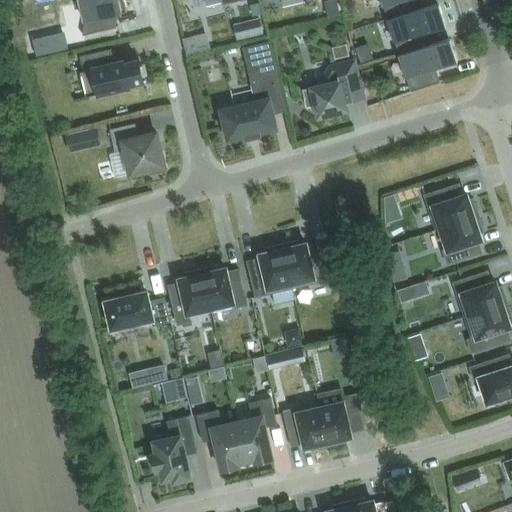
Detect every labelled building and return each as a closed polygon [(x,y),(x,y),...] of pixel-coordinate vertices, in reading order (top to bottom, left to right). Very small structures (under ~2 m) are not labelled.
[(77,0),(76,5),(81,6),(81,7),(82,7),(85,19),(84,19),(84,21),(82,34),(82,35),(118,27),(118,26),(110,27),(107,15),(127,10),(124,0),(77,0)] [(337,0),(326,0),(324,1),(328,17),(340,14),(337,0)] [(381,0),(388,19),(412,12),(412,11),(408,0),(381,0)] [(412,12),(388,19),(399,55),(424,48),(423,47),(419,34),(445,26),(438,3),(412,11),(412,12)] [(263,33),(259,17),(232,24),(236,40),(263,33)] [(192,36),(182,38),(186,54),(197,52),(192,36)] [(424,48),(399,55),(411,91),(441,81),(440,80),(435,82),(431,69),(456,61),(449,38),(423,47),(424,48)] [(53,42),(29,48),(32,57),(55,51),(53,42)] [(275,127),(272,112),(284,109),(268,43),(245,49),(257,102),(222,110),(229,138),(245,134),(246,138),(260,135),(259,131),(275,127)] [(336,45),(339,59),(350,56),(347,43),(336,45)] [(130,84),(144,81),(139,59),(125,63),(124,60),(114,62),(111,49),(80,56),(83,71),(80,72),(86,96),(98,94),(98,95),(131,87),(130,84)] [(322,84),(302,89),(306,107),(315,105),(318,117),(348,110),(344,94),(356,91),(357,94),(358,94),(351,64),(332,68),(322,84)] [(375,67),(364,70),(366,77),(376,75),(375,67)] [(125,150),(131,173),(148,169),(149,173),(165,169),(156,132),(138,137),(135,123),(110,129),(115,152),(125,150)] [(97,127),(65,134),(69,148),(100,141),(97,127)] [(469,199),(467,194),(457,197),(453,186),(459,184),(459,183),(424,195),(436,229),(479,215),(473,198),(469,199)] [(385,207),(397,203),(394,193),(384,196),(385,207)] [(472,242),(482,239),(480,233),(484,232),(479,215),(436,229),(436,230),(441,228),(447,249),(443,250),(447,263),(482,252),(481,251),(475,253),(472,242)] [(299,240),(282,244),(292,288),(329,279),(321,244),(320,244),(321,250),(309,253),(306,243),(300,245),(299,240)] [(255,296),(292,288),(282,244),(265,248),(266,253),(260,254),(262,264),(250,267),(248,261),(247,261),(255,296)] [(219,264),(201,268),(211,308),(232,303),(234,307),(247,304),(239,269),(238,269),(239,275),(228,278),(226,268),(220,269),(219,264)] [(177,324),(191,321),(189,313),(211,308),(201,268),(184,272),(185,277),(179,278),(182,289),(171,291),(169,285),(168,285),(177,324)] [(402,268),(390,271),(392,281),(405,278),(402,268)] [(465,316),(507,302),(502,285),(497,287),(495,281),(486,284),(482,274),(488,272),(488,271),(453,282),(465,316)] [(426,280),(409,286),(413,299),(430,293),(426,280)] [(149,300),(147,292),(126,296),(106,301),(112,328),(150,320),(151,326),(170,321),(164,296),(149,300)] [(511,319),(511,315),(507,302),(465,316),(472,338),(467,339),(471,352),(511,339),(510,338),(504,340),(500,330),(510,326),(509,321),(511,319)] [(421,334),(408,338),(412,351),(425,347),(421,334)] [(282,352),(266,356),(269,368),(285,365),(282,352)] [(487,402),(511,394),(511,365),(507,368),(503,356),(470,367),(474,380),(480,378),(487,402)] [(164,364),(155,366),(159,381),(168,379),(164,364)] [(180,367),(169,370),(171,379),(182,376),(180,367)] [(442,372),(429,376),(433,390),(446,386),(442,372)] [(198,376),(185,379),(189,393),(201,390),(198,376)] [(171,380),(176,400),(187,397),(183,377),(171,380)] [(364,429),(356,393),(341,397),(342,402),(320,407),(329,446),(346,442),(345,437),(351,436),(349,426),(361,423),(363,429),(364,429)] [(252,418),(237,421),(246,460),(255,458),(256,462),(272,458),(265,427),(277,424),(270,397),(249,402),(252,418)] [(312,450),(329,446),(320,407),(298,412),(297,407),(284,410),(292,446),(293,445),(292,439),(302,437),(305,447),(311,445),(312,450)] [(214,439),(222,470),(238,466),(238,463),(246,460),(237,421),(222,425),(218,409),(196,414),(203,441),(214,439)] [(160,470),(162,480),(173,478),(174,481),(191,477),(183,446),(195,443),(189,415),(167,420),(170,432),(152,436),(156,453),(153,454),(157,471),(160,470)] [(456,491),(464,489),(458,474),(451,477),(456,491)] [(349,501),(351,511),(388,511),(386,501),(385,501),(386,508),(375,510),(373,500),(367,501),(366,497),(349,501)] [(351,511),(349,501),(331,505),(332,509),(327,511),(326,511),(351,511)]
